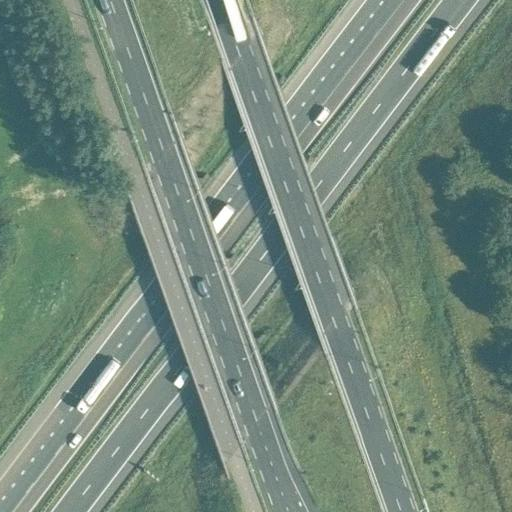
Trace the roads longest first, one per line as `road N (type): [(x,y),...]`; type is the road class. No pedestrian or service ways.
road 1 (motorway): [(404,0),(12,511)]
road 2 (motorway): [(68,511),(459,0)]
road 3 (primary): [(107,0),(287,511)]
road 4 (primary): [(398,511),(219,0)]
